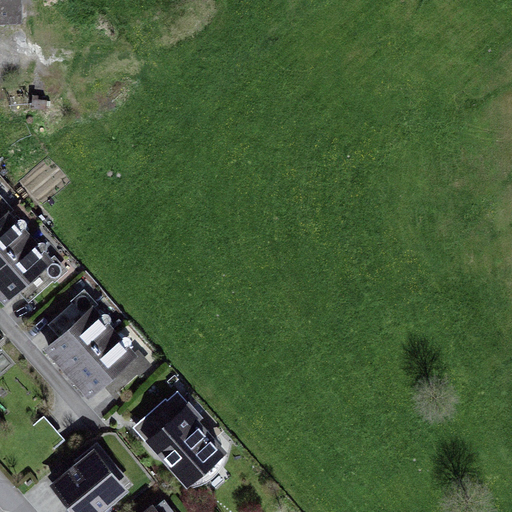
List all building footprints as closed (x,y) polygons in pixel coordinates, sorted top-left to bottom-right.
[(0,0),(0,27),(34,27),(33,0),(0,0)] [(10,210),(0,218),(0,263),(32,236),(10,210)] [(32,236),(0,263),(0,299),(5,305),(55,261),(32,236)] [(44,349),(67,374),(116,331),(93,305),(44,349)] [(116,331),(67,374),(89,400),(104,386),(113,396),(137,374),(140,377),(153,365),(139,350),(136,353),(116,331)] [(189,402),(145,441),(187,488),(228,452),(199,421),(203,418),(189,402)] [(98,443),(48,483),(71,511),(102,511),(129,491),(126,486),(130,483),(98,443)] [(172,511),(163,501),(156,507),(153,504),(143,511),(172,511)]
